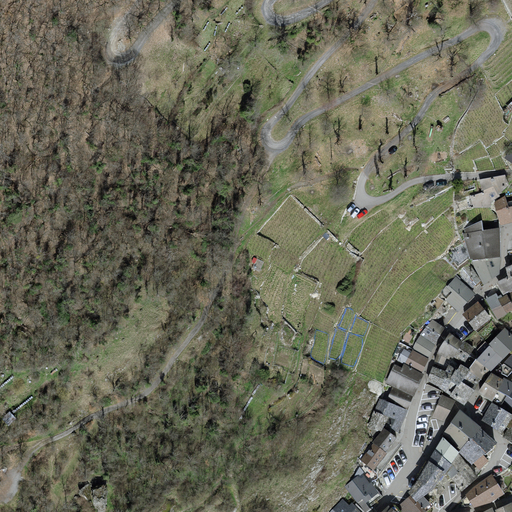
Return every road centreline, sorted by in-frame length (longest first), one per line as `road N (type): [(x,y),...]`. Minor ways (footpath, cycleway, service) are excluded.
road 1 (residential): [(511,172),(425,179),(372,201),(360,190),(366,171),(431,96),(484,55)]
road 2 (track): [(233,244),(200,324),(152,387),(32,443)]
road 3 (track): [(273,148),(299,120),(482,24),(495,33),(484,55)]
road 4 (residential): [(409,464),(409,430),(427,369),(460,313),(501,275),(511,226)]
road 5 (track): [(375,0),(266,128),(273,148)]
road 6 (residential): [(409,464),(458,408),(498,441)]
